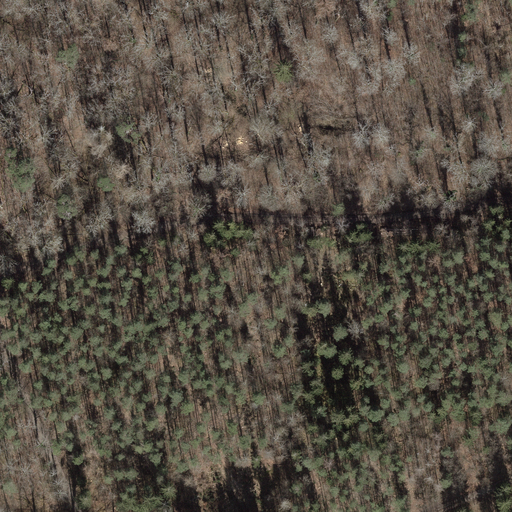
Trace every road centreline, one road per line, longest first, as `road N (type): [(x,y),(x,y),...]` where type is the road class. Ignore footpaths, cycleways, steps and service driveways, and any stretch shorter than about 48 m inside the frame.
road 1 (track): [(0,273),(158,227),(422,213),(511,199)]
road 2 (track): [(0,335),(80,511)]
